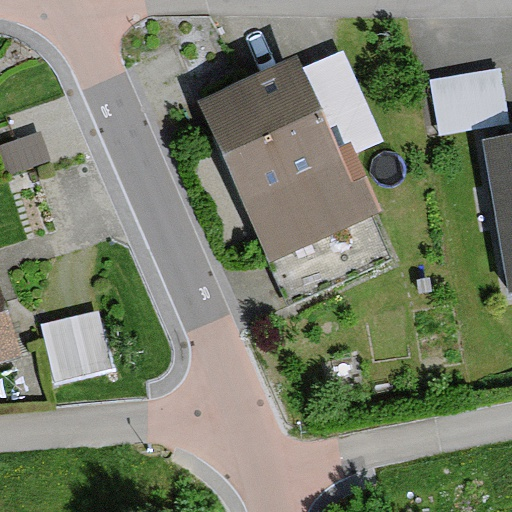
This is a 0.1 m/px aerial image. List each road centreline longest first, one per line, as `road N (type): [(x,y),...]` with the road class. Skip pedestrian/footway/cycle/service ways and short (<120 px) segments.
road 1 (tertiary): [(242,418),(53,0)]
road 2 (residential): [(0,437),(242,418)]
